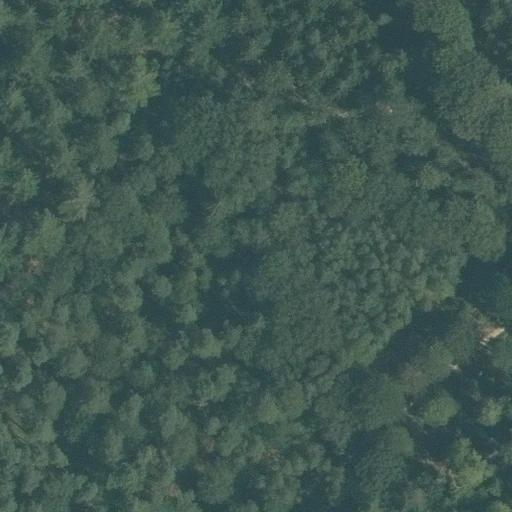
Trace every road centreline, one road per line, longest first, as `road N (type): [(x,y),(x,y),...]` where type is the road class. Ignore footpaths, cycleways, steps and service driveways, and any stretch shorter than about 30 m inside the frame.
road 1 (track): [(208,0),(237,81),(258,93),(345,113),(440,111),(511,157)]
road 2 (track): [(369,441),(511,318)]
